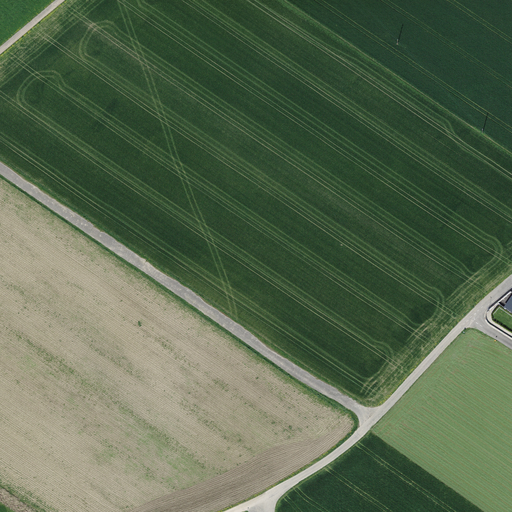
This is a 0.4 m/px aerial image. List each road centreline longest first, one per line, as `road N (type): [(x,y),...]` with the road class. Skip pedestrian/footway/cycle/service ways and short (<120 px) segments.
road 1 (track): [(372,419),(0,166)]
road 2 (residential): [(469,317),(347,445),(260,499)]
